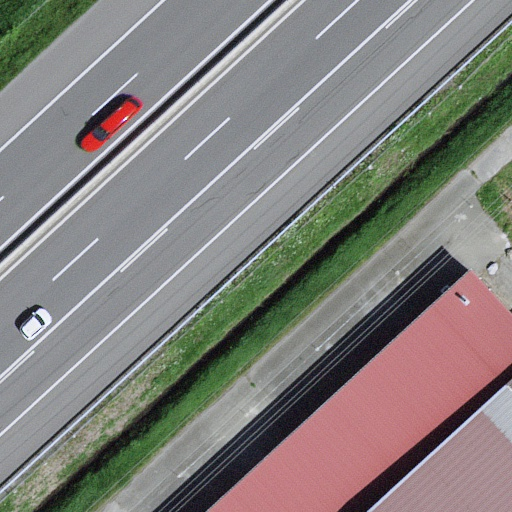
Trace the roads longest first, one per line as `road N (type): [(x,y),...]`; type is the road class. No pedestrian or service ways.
road 1 (motorway): [(0,331),(361,0)]
road 2 (motorway): [(216,0),(0,198)]
